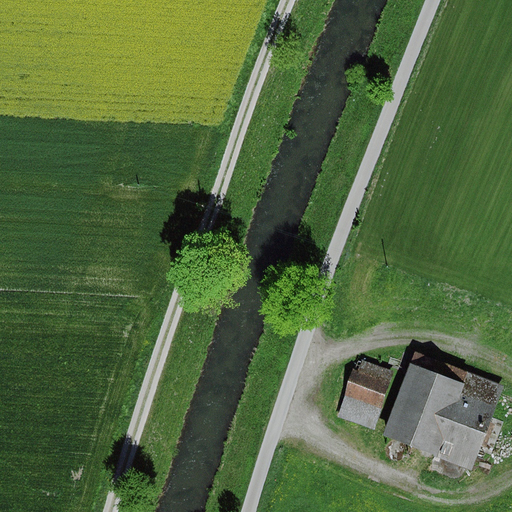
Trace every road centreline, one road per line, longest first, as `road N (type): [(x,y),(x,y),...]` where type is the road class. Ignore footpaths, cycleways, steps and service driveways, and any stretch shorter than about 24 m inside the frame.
road 1 (unclassified): [(430,0),(326,262),(245,511)]
road 2 (track): [(293,0),(155,359),(115,511)]
